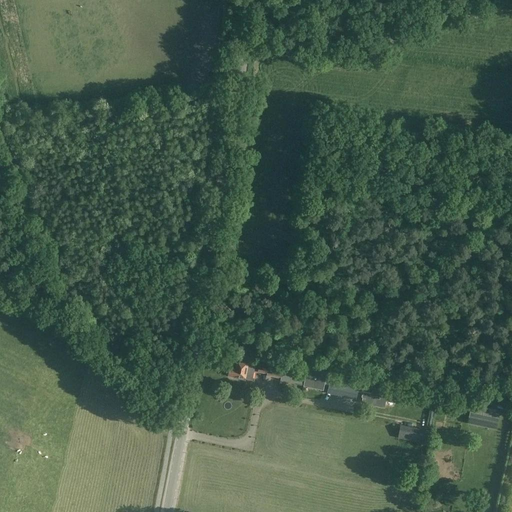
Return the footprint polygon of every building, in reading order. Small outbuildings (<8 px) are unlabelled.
[(245,380),(249,357),(243,356),(242,360),(236,359),(235,366),(230,365),(228,374),(236,376),(236,378),(245,380)] [(270,357),(268,367),(267,374),(281,377),(283,370),(285,360),(270,357)] [(259,365),(258,372),(257,372),(267,374),(268,367),(259,365)] [(304,375),(302,385),(303,386),(323,390),(325,384),(329,385),(330,380),(335,381),(337,375),(337,374),(327,372),(307,368),(306,375),(304,375)] [(302,385),(304,375),(283,370),(281,377),(281,380),(299,383),(299,385),(302,385)] [(330,380),(329,385),(327,394),(339,396),(342,382),(335,381),(330,380)] [(342,382),(339,396),(356,400),(358,393),(358,391),(358,388),(358,385),(342,382)] [(360,388),(358,388),(358,391),(364,392),(362,403),(384,407),(385,400),(395,402),(397,393),(387,391),(361,385),(360,388)] [(472,408),(469,423),(496,428),(499,414),(472,408)] [(398,438),(423,443),(426,429),(401,424),(398,438)]
